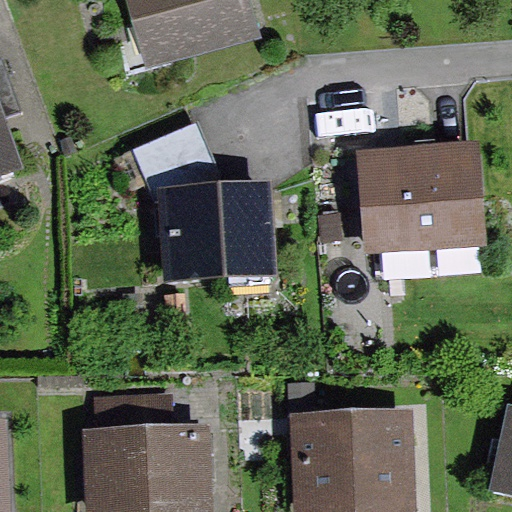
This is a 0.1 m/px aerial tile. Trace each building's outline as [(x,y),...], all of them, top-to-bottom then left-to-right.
[(157,15),(165,47),(252,23),(245,0),(134,0),(139,20),(157,15)] [(0,164),(5,162),(9,175),(12,174),(0,139),(0,122),(22,115),(2,62),(0,62),(0,164)] [(155,204),(165,203),(217,198),(215,180),(194,129),(134,154),(155,204)] [(364,163),(371,251),(478,243),(472,155),(434,158),(433,146),(416,147),(400,148),(401,160),(364,163)] [(170,282),(270,275),(265,195),(217,198),(165,203),(170,282)] [(511,415),(510,415),(493,493),(511,497),(511,415)] [(93,443),(96,511),(201,511),(199,439),(140,441),(139,421),(98,423),(99,443),(93,443)] [(300,430),(303,510),(406,505),(403,425),(300,430)]
